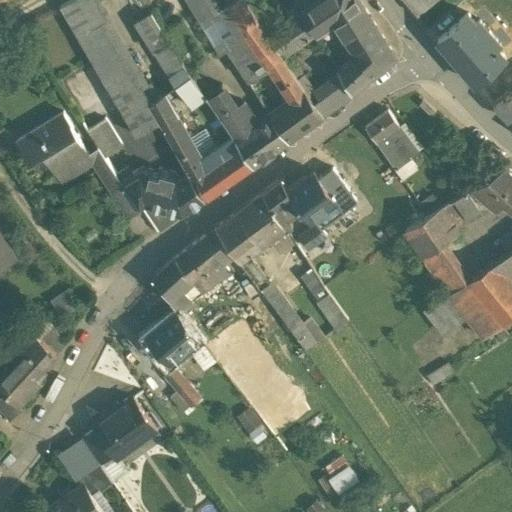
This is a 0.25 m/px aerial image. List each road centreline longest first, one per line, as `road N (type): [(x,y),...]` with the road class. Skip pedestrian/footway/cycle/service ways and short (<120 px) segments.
road 1 (residential): [(0,480),(144,260),(418,53)]
road 2 (track): [(0,163),(35,221),(79,272),(114,296)]
road 3 (residential): [(511,142),(418,53)]
